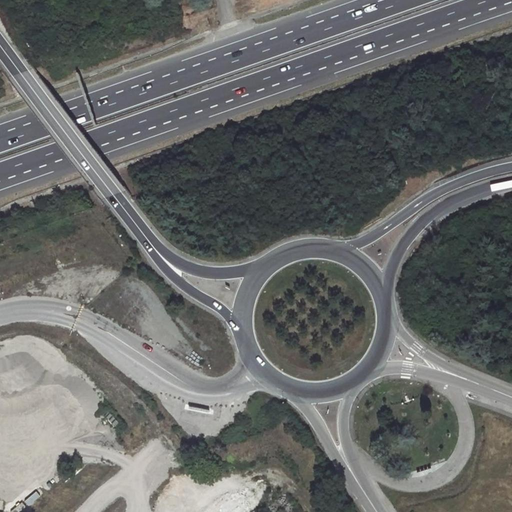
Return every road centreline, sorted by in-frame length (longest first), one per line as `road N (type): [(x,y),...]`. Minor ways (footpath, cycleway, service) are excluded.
road 1 (motorway): [(0,174),(511,7)]
road 2 (motorway): [(0,170),(489,0)]
road 3 (motorway): [(410,0),(0,144)]
road 4 (unknown): [(264,370),(235,392),(203,396),(166,381),(85,324),(0,325)]
road 5 (tertiary): [(155,249),(0,46)]
road 6 (motorway): [(511,169),(445,189),(374,236),(318,252)]
road 7 (motorway): [(383,301),(391,264),(423,220),(448,201),(511,180)]
road 8 (tertiary): [(155,249),(195,294),(246,331)]
